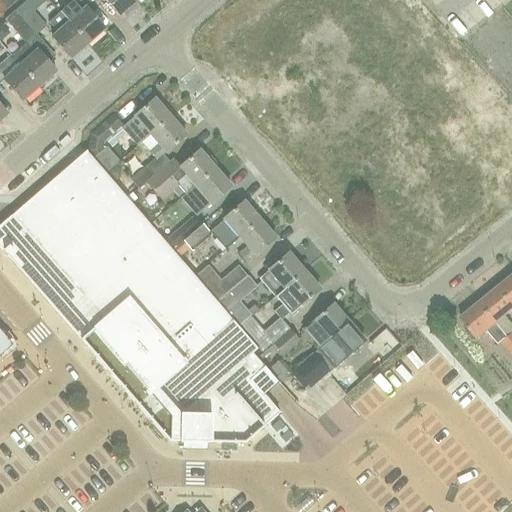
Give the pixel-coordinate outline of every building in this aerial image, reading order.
[(0,0),(7,8),(16,0),(0,0)] [(135,1),(134,0),(92,0),(93,1),(94,0),(105,0),(119,16),(135,1)] [(72,1),(59,12),(87,44),(104,29),(85,8),(82,11),(72,1)] [(462,46),(473,36),(439,1),(429,11),(462,46)] [(25,2),(15,10),(25,23),(36,35),(40,31),(44,28),(46,26),(45,25),(39,18),(33,12),(29,7),(25,2)] [(262,36),(253,44),(267,61),(277,72),(283,78),(285,76),(286,77),(290,82),(295,88),(301,82),(314,96),(376,167),(381,162),(387,157),(393,151),(399,146),(405,141),(410,136),(326,40),(332,35),(330,33),(324,38),(317,29),(296,6),(287,14),(280,7),(256,28),(262,36)] [(25,23),(15,10),(4,20),(24,43),(11,55),(39,87),(55,72),(47,64),(55,57),(36,35),(25,23)] [(54,17),(49,21),(58,32),(52,37),(62,48),(71,58),(79,51),(87,44),(59,12),(54,17)] [(315,16),(309,21),(317,29),(322,24),(315,16)] [(511,50),(509,46),(484,65),(493,76),(500,70),(511,60),(511,50)] [(39,87),(11,55),(0,65),(0,67),(7,76),(3,80),(21,102),(39,87)] [(400,203),(392,210),(413,235),(421,229),(429,239),(464,210),(462,208),(474,198),(469,191),(511,156),(511,60),(500,70),(511,85),(511,97),(428,165),(419,172),(392,193),(400,203)] [(122,127),(121,128),(129,137),(136,145),(138,144),(140,142),(150,134),(160,125),(170,117),(169,116),(171,115),(171,113),(168,109),(166,106),(163,106),(161,107),(155,99),(135,116),(128,122),(122,127)] [(113,116),(91,135),(103,148),(104,142),(123,126),(113,116)] [(142,169),(129,179),(134,184),(138,190),(146,183),(146,182),(173,158),(169,162),(166,158),(163,154),(176,144),(185,135),(178,126),(170,117),(160,125),(150,134),(140,142),(148,151),(151,155),(154,158),(142,169)] [(410,136),(405,141),(412,150),(418,145),(410,136)] [(405,141),(399,146),(406,155),(412,150),(405,141)] [(399,146),(393,151),(401,160),(406,155),(399,146)] [(180,166),(173,158),(146,182),(146,183),(162,201),(178,187),(186,194),(189,192),(188,191),(214,169),(213,167),(215,166),(215,163),(209,157),(207,157),(205,158),(198,150),(180,166)] [(393,151),(387,157),(395,165),(401,160),(393,151)] [(86,152),(0,226),(0,247),(168,442),(243,445),(278,414),(251,382),(266,369),(252,354),(257,350),(251,342),(237,326),(92,159),(86,152)] [(387,157),(381,162),(389,170),(395,165),(387,157)] [(423,159),(414,166),(419,172),(428,165),(423,159)] [(381,162),(376,167),(383,175),(389,170),(381,162)] [(113,182),(117,178),(119,171),(114,165),(105,173),(113,182)] [(376,167),(369,172),(377,181),(383,175),(376,167)] [(188,191),(189,192),(196,199),(188,207),(197,216),(211,204),(210,203),(230,186),(214,169),(188,191)] [(200,225),(182,241),(189,248),(192,252),(211,235),(225,250),(240,237),(259,220),(243,202),(224,219),(209,232),(202,224),(201,225),(200,225)] [(182,241),(200,225),(193,216),(174,233),(182,241)] [(259,220),(240,237),(247,246),(236,255),(244,264),(274,239),(259,220)] [(268,271),(259,279),(266,288),(273,297),(303,271),(296,263),(288,254),(278,262),(268,271)] [(290,316),(320,290),(303,271),(273,297),(281,306),(275,311),(282,319),(288,314),(290,316)] [(228,293),(217,302),(233,321),(237,326),(246,317),(248,316),(244,312),(236,303),(245,296),(255,287),(247,276),(228,293)] [(511,276),(499,288),(511,303),(511,276)] [(511,303),(499,288),(480,304),(496,323),(497,323),(511,310),(511,303)] [(318,348),(348,323),(332,304),(312,321),(313,322),(302,331),(318,348)] [(496,323),(480,304),(460,319),(477,339),(487,331),(498,345),(501,342),(508,336),(497,323),(496,323)] [(257,311),(252,306),(244,312),(248,316),(249,317),(257,311)] [(271,343),(289,328),(279,318),(262,333),(271,343)] [(296,369),(292,372),(304,386),(308,384),(309,386),(327,370),(326,368),(330,365),(332,368),(344,358),(364,341),(348,323),(311,354),(312,355),(296,369)] [(289,328),(271,343),(266,347),(276,358),(281,354),(283,356),(300,341),(289,328)] [(501,342),(509,352),(511,350),(511,332),(508,336),(501,342)] [(0,353),(8,346),(0,336),(0,353)] [(427,345),(410,362),(430,381),(447,363),(427,345)]
